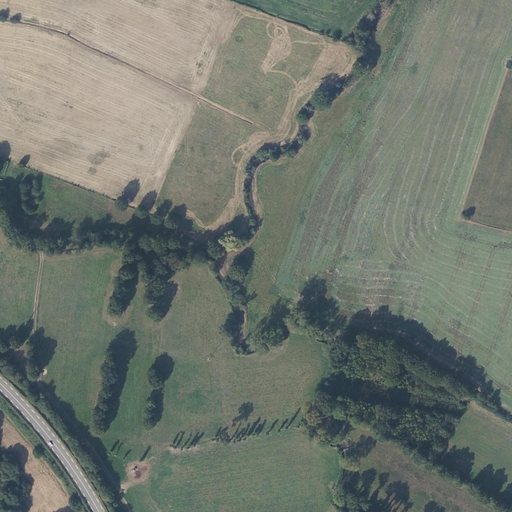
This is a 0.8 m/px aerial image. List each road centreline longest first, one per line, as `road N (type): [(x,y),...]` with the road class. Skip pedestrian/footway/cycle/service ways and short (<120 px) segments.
road 1 (track): [(127,511),(90,446),(38,382),(40,252),(0,195)]
road 2 (secondary): [(99,511),(0,382)]
